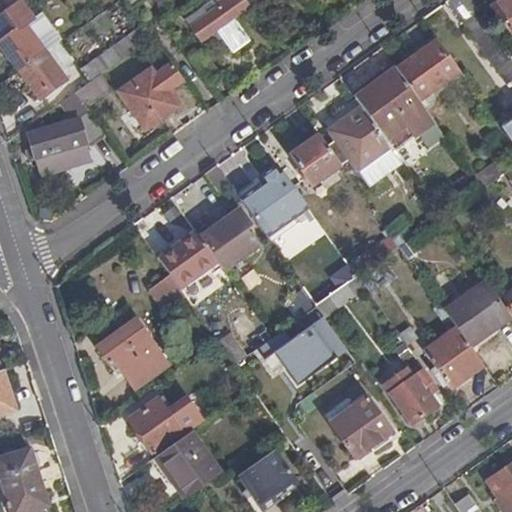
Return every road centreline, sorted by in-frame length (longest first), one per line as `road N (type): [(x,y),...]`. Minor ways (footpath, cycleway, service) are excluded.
road 1 (residential): [(404,0),(26,270)]
road 2 (residential): [(103,511),(26,270)]
road 3 (residential): [(367,511),(511,409)]
